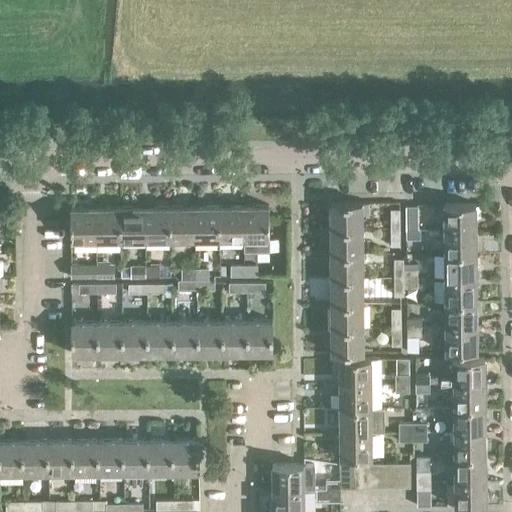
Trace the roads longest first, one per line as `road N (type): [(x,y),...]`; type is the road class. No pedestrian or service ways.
road 1 (residential): [(511,162),(36,167)]
road 2 (residential): [(15,403),(14,350),(37,310),(36,167)]
road 3 (residential): [(237,511),(237,469),(259,447),(260,376)]
